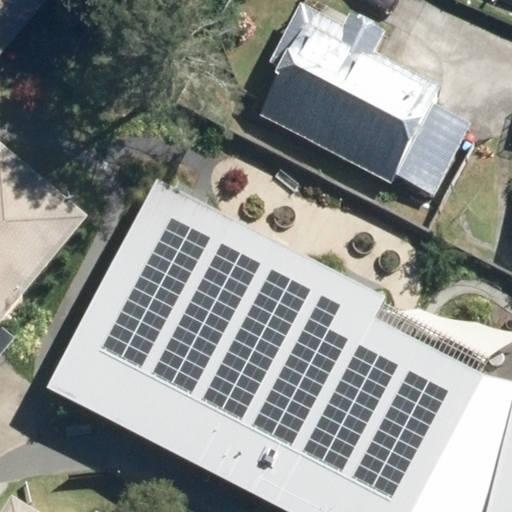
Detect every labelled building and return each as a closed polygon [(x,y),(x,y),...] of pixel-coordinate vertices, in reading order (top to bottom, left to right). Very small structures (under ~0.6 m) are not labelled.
[(0,0),(0,57),(2,59),(53,0),(0,0)] [(438,202),(473,135),(435,115),(445,96),(380,62),(390,43),(309,0),(271,71),(285,79),(261,124),(398,195),(404,184),(438,202)] [(0,333),(105,211),(14,135),(0,151),(0,333)] [(166,177),(56,381),(300,511),(511,511),(511,383),(380,314),(390,297),(166,177)] [(43,511),(5,489),(0,497),(0,511),(43,511)]
